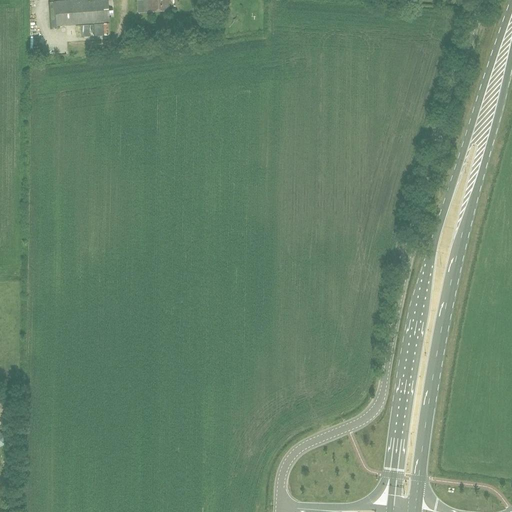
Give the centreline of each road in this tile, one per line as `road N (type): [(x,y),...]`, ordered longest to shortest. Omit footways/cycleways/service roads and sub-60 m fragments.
road 1 (unclassified): [(278,507),(290,456),(357,422),(379,397),(427,180),(483,0)]
road 2 (primary): [(511,18),(426,277),(389,510)]
road 3 (primary): [(414,511),(445,305),(511,44)]
